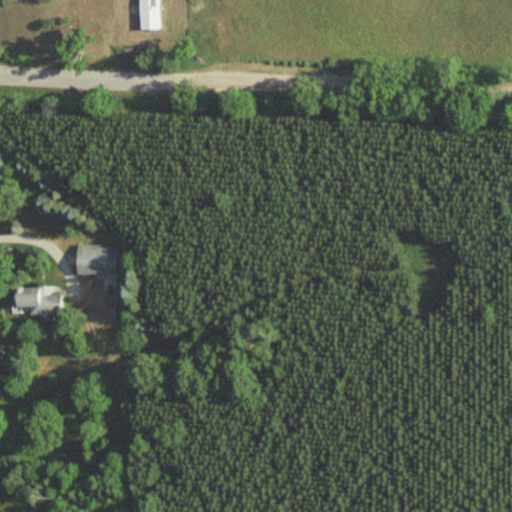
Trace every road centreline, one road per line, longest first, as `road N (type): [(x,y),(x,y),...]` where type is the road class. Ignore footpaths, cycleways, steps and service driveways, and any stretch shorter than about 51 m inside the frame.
road 1 (residential): [(511,82),(189,82)]
road 2 (residential): [(189,82),(0,73)]
